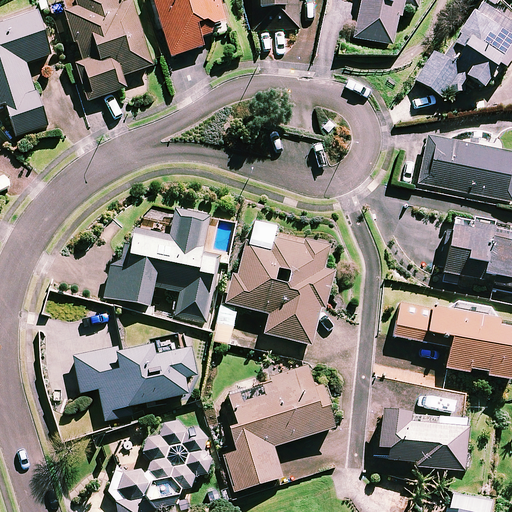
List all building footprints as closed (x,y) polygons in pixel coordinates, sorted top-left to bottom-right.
[(154,64),(131,0),(62,0),(83,60),(75,63),(88,100),(126,87),(122,75),(154,64)] [(225,18),(219,0),(155,0),(172,55),(204,45),(201,36),(216,31),(213,22),(225,18)] [(251,0),(253,30),(300,28),(298,0),(251,0)] [(418,7),(418,0),(359,0),(353,37),(394,43),(400,4),(418,7)] [(511,52),(511,10),(503,0),(479,0),(443,56),(434,51),(416,79),(442,95),(448,85),(459,92),(470,75),(483,84),(498,60),(504,64),(511,52)] [(52,53),(38,9),(0,21),(0,104),(6,102),(17,135),(48,125),(26,61),(52,53)] [(511,151),(428,135),(419,182),(511,201),(511,151)] [(208,219),(174,213),(171,234),(135,228),(133,244),(127,243),(123,266),(112,264),(107,297),(151,304),(154,286),(179,290),(175,317),(206,322),(217,254),(203,252),(208,219)] [(494,224),(453,217),(451,229),(431,225),(426,258),(444,261),(442,271),(511,282),(511,231),(493,228),(494,224)] [(329,244),(276,232),(278,224),(251,218),(237,275),(233,274),(226,303),(270,313),(265,333),(312,344),(321,306),(325,307),(334,269),(323,266),(329,244)] [(458,300),(449,307),(400,298),(393,336),(450,346),(446,365),(469,370),(470,365),(488,368),(487,373),(511,378),(511,376),(511,324),(495,322),(496,316),(491,306),(458,300)] [(229,343),(236,313),(222,309),(214,340),(229,343)] [(71,387),(79,386),(79,391),(100,388),(105,419),(134,415),(132,402),(188,393),(185,375),(197,373),(193,346),(155,352),(153,343),(74,356),(76,370),(68,371),(71,387)] [(314,383),(308,363),(260,378),(261,381),(227,391),(238,425),(231,427),(238,449),(223,454),(235,490),(282,475),(273,445),(336,425),(321,381),(314,383)] [(462,468),(467,416),(436,413),(435,420),(409,418),(409,408),(382,406),(379,444),(388,445),(387,458),(417,460),(417,464),(462,468)] [(147,461),(118,467),(113,487),(118,511),(147,511),(145,497),(175,490),(193,486),(191,476),(211,471),(202,425),(142,438),(147,461)] [(489,511),(492,499),(450,490),(445,511),(489,511)]
